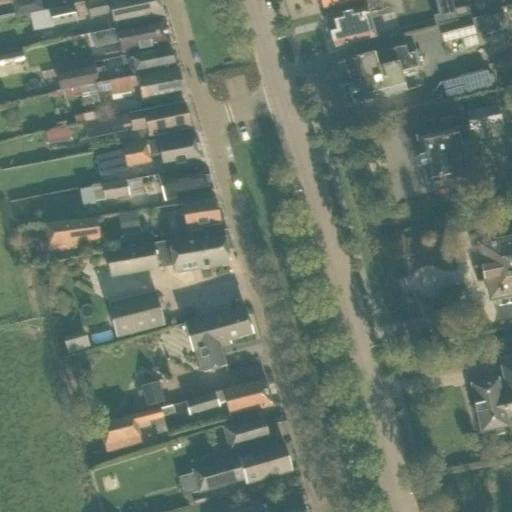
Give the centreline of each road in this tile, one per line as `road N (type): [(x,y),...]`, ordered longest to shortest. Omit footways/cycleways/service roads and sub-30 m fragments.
road 1 (secondary): [(402,511),(376,394),(284,96)]
road 2 (residential): [(324,511),(210,116)]
road 3 (residential): [(210,116),(175,0)]
